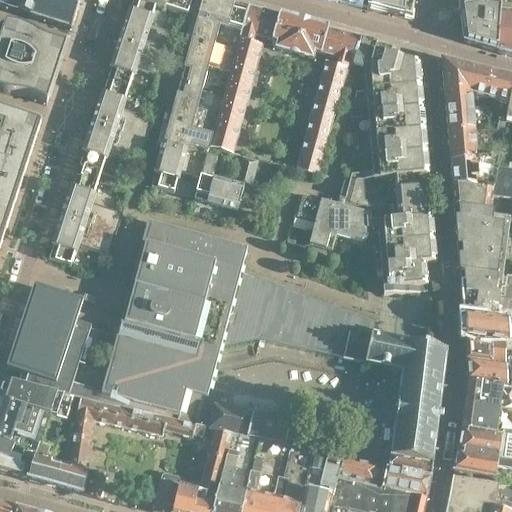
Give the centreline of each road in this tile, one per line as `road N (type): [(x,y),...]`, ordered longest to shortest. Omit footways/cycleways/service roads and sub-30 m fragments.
road 1 (residential): [(112,0),(0,349)]
road 2 (residential): [(429,43),(268,0)]
